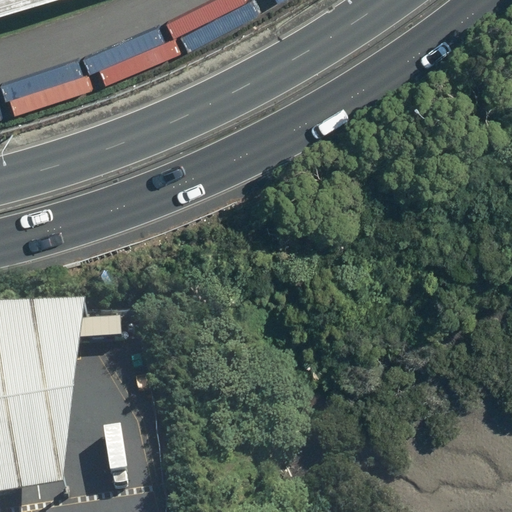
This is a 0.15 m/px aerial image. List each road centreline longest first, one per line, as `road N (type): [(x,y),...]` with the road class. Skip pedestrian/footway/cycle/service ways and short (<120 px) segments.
road 1 (primary): [(480,0),(274,138),(155,191),(0,240)]
road 2 (primary): [(0,179),(196,110),(386,0)]
